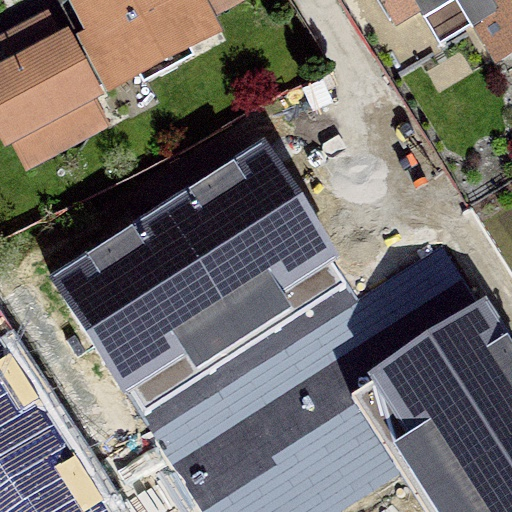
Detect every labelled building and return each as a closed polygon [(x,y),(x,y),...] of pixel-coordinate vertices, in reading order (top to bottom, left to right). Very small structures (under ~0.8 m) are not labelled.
[(187,0),(86,0),(59,14),(97,87),(204,32),(187,0)] [(511,47),(511,0),(377,0),(390,21),(424,0),(465,0),(498,56),(511,47)] [(38,31),(0,52),(0,60),(35,124),(77,101),(38,31)] [(46,278),(135,418),(355,278),(265,138),(46,278)] [(511,511),(511,345),(481,295),(339,382),(418,511),(511,511)] [(119,511),(0,316),(0,511),(119,511)]
